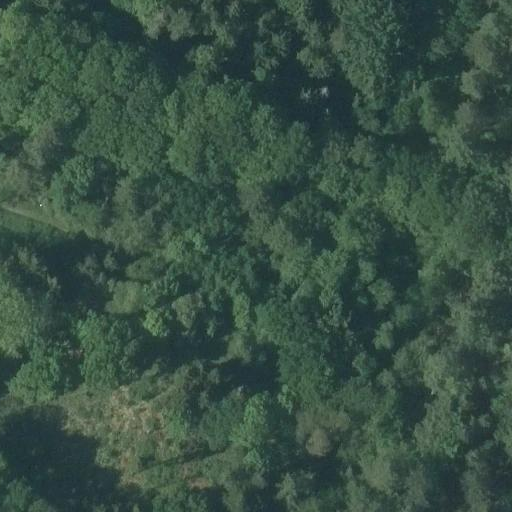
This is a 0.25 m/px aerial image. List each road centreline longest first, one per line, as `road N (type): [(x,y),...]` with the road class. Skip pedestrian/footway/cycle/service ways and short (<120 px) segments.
road 1 (track): [(0,194),(300,295),(334,346),(345,436),(330,511)]
road 2 (track): [(464,243),(0,86)]
road 3 (track): [(334,346),(0,442)]
road 4 (track): [(487,0),(464,243)]
road 5 (track): [(427,511),(511,291)]
road 6 (track): [(171,251),(0,265)]
